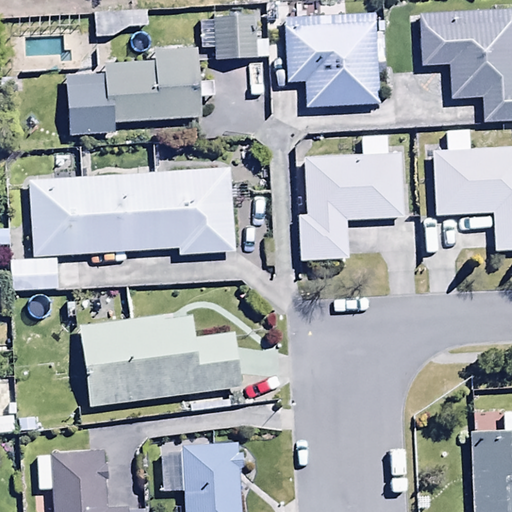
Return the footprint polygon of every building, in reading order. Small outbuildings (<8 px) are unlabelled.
[(95,43),(113,42),(127,32),(146,31),(146,16),(94,17),(95,43)] [(481,104),(482,128),(511,127),(511,17),(418,21),(420,72),(449,71),(450,105),(481,104)] [(374,20),(283,24),(286,89),(304,88),(305,113),(378,110),(374,20)] [(254,23),(212,23),(212,26),(200,26),(200,53),(214,53),(214,64),(268,64),(268,46),(255,46),(254,23)] [(105,82),(66,84),(69,143),(116,141),(115,128),(200,123),(196,56),(155,58),(155,68),(104,71),(105,82)] [(445,136),(446,156),(433,156),(434,221),(492,220),(493,257),(511,256),(511,152),(469,153),(469,136),(445,136)] [(347,266),(346,225),(404,223),(402,160),(387,161),(386,142),(361,143),(362,160),(303,162),(305,221),(297,221),(299,268),(347,266)] [(228,177),(28,187),(32,264),(8,266),(10,298),(58,296),(57,261),(178,254),(178,261),(232,258),(228,177)] [(190,319),(77,333),(87,413),(241,394),(234,338),(193,344),(190,319)] [(502,437),(470,438),(473,511),(511,511),(511,417),(501,418),(502,437)] [(240,511),(238,472),(243,472),(242,447),(180,451),(181,459),(159,460),(161,496),(182,494),(183,511),(240,511)] [(37,460),(37,495),(53,494),(53,511),(105,511),(104,458),(37,460)]
